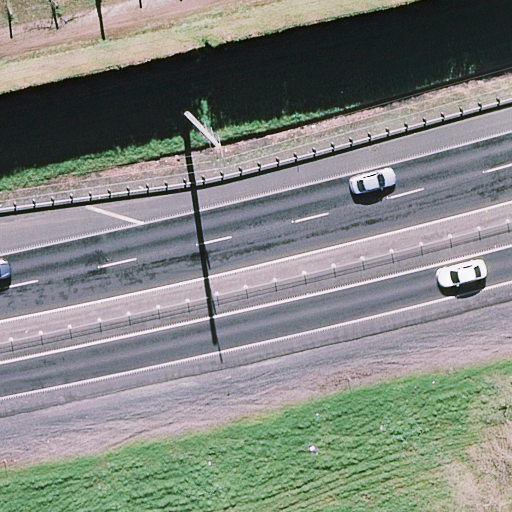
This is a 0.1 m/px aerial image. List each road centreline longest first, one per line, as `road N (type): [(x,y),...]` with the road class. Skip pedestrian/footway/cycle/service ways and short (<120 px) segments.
road 1 (trunk): [(0,288),(511,170)]
road 2 (trunk): [(511,265),(170,350),(0,379)]
